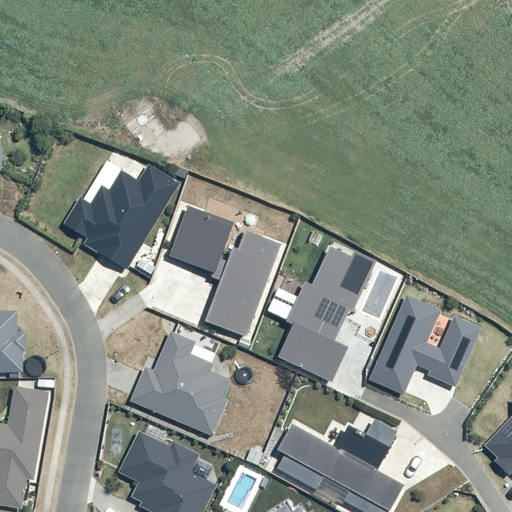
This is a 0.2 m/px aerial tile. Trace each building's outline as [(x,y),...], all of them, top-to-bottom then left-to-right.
[(98,253),(128,271),(183,187),(152,168),(142,185),(123,174),(112,193),(104,188),(94,207),(82,199),(66,225),(88,239),(85,244),(98,253)] [(190,209),(170,257),(224,277),(207,322),(249,338),(283,246),(190,209)] [(295,327),(278,357),(333,383),(349,351),(336,345),(351,314),(355,316),(379,265),(356,254),(353,260),(333,250),(315,289),(309,286),(290,324),(295,327)] [(410,296),(374,380),(407,395),(420,366),(432,370),(431,375),(460,388),(485,329),(459,317),(444,349),(431,343),(445,311),(410,296)] [(0,373),(25,374),(24,353),(28,353),(28,333),(19,333),(19,312),(0,311),(0,373)] [(147,369),(132,401),(214,438),(229,401),(224,399),(232,380),(212,373),(215,365),(191,355),(198,343),(172,332),(155,372),(147,369)] [(9,425),(0,423),(0,505),(24,510),(29,481),(39,482),(51,394),(16,389),(9,425)] [(511,416),(483,447),(511,473),(511,416)] [(337,449),(294,425),(280,451),(287,455),(278,469),(321,493),(328,478),(349,490),(343,500),(365,511),(391,511),(405,486),(379,471),(399,433),(376,421),(369,435),(351,425),(337,449)] [(153,511),(206,511),(220,486),(194,473),(201,460),(142,431),(121,472),(143,482),(135,497),(145,502),(142,507),(153,511)]
